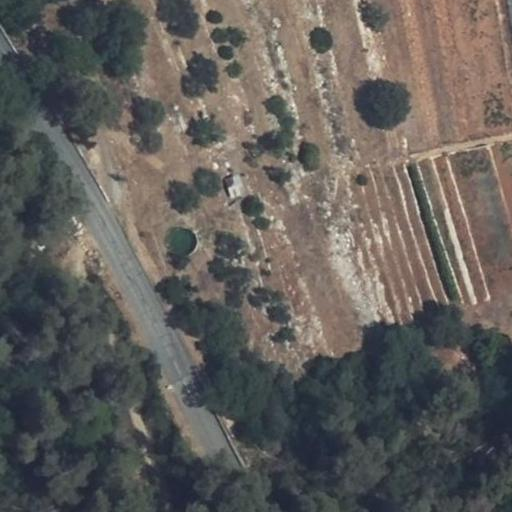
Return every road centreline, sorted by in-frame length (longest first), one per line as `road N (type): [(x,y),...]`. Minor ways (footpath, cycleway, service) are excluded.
road 1 (tertiary): [(0,43),(114,226),(257,511)]
road 2 (track): [(114,226),(89,244),(84,263),(130,364),(172,511)]
